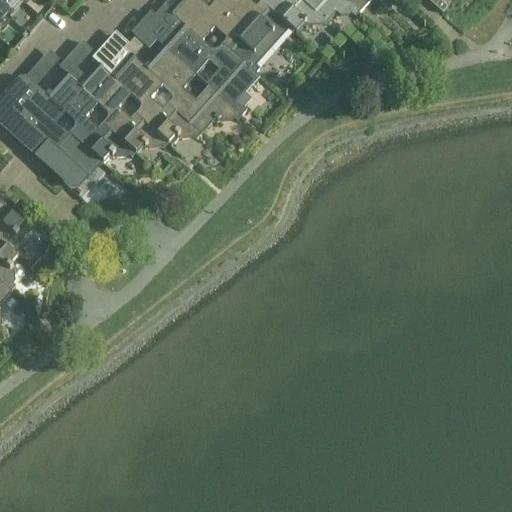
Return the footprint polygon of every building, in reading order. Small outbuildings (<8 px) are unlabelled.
[(17,0),(0,0),(0,12),(10,21),(13,18),(8,13),(18,1),(24,6),(24,5),(17,0)] [(182,0),(168,16),(171,19),(181,28),(182,28),(201,45),(202,45),(214,31),(227,42),(222,48),(255,78),(259,73),(255,69),(256,67),(270,52),(216,4),(208,12),(204,8),(211,0),(182,0)] [(219,0),(216,4),(270,52),(284,37),(285,35),(290,39),(294,35),(261,5),(256,10),(244,0),(219,0)] [(327,25),(298,0),(264,0),(265,0),(264,1),(261,5),(294,35),(301,27),(303,29),(305,26),(307,28),(316,27),(318,26),(323,30),(327,25)] [(298,0),(327,25),(333,18),(335,20),(338,17),(340,18),(349,18),(351,16),(355,20),(359,16),(341,0),(298,0)] [(341,0),(359,16),(373,0),(375,2),(377,0),(378,0),(380,1),(389,0),(392,0),(395,3),(397,0),(341,0)] [(436,0),(433,0),(429,5),(442,16),(447,11),(448,10),(436,0)] [(155,19),(154,19),(167,31),(173,37),(162,49),(196,79),(208,65),(219,74),(206,88),(208,90),(242,120),(246,115),(243,112),(242,111),(243,109),(243,100),(245,97),(260,81),(255,78),(222,48),(219,51),(218,52),(216,53),(215,53),(214,53),(212,53),(211,53),(210,52),(202,45),(201,45),(182,28),(181,28),(171,19),(168,16),(162,10),(155,19)] [(0,12),(0,21),(4,17),(9,22),(10,21),(0,12)] [(128,48),(124,52),(130,58),(133,61),(137,56),(128,48)] [(144,70),(143,70),(163,88),(170,95),(171,96),(171,97),(172,97),(172,98),(172,99),(173,100),(172,101),(172,102),(172,103),(172,104),(171,104),(171,105),(168,108),(201,138),(215,123),(217,125),(220,122),(222,123),(231,123),(232,121),(237,125),(242,120),(208,90),(195,104),(183,93),(196,79),(162,49),(144,70)] [(96,57),(92,62),(98,67),(111,79),(111,80),(130,97),(130,98),(138,105),(139,106),(139,107),(140,108),(140,109),(140,111),(140,112),(139,113),(138,114),(135,118),(168,148),(171,150),(179,141),(180,139),(182,141),(191,140),(192,138),(194,140),(197,143),(201,138),(172,112),(168,108),(163,113),(150,102),(163,88),(143,70),(144,70),(133,61),(130,58),(117,73),(98,55),(96,57)] [(64,66),(59,71),(65,77),(78,89),(98,107),(97,107),(105,114),(106,115),(107,116),(107,117),(107,119),(107,120),(107,121),(106,122),(106,123),(102,127),(136,157),(142,150),(144,152),(147,149),(149,150),(158,150),(160,148),(164,152),(168,148),(135,118),(130,123),(118,112),(130,98),(130,97),(111,80),(111,79),(98,67),(86,81),(78,73),(76,72),(74,73),(72,74),(64,66)] [(30,76),(25,80),(32,86),(36,89),(40,85),(30,76)] [(46,98),(45,99),(65,116),(65,117),(72,124),(73,124),(73,125),(74,125),(74,126),(74,127),(75,128),(75,129),(75,130),(74,131),(74,132),(73,132),(73,133),(70,136),(103,166),(103,167),(110,159),(112,161),(114,158),(116,159),(125,159),(127,157),(132,161),(136,157),(102,127),(98,132),(85,121),(97,107),(98,107),(78,89),(65,77),(46,98)] [(21,81),(0,104),(16,117),(7,126),(57,171),(57,170),(57,171),(66,179),(83,178),(96,164),(101,168),(103,166),(70,136),(67,139),(55,128),(65,117),(65,116),(45,99),(46,98),(36,89),(32,86),(25,80),(21,81)] [(0,245),(17,262),(21,257),(17,253),(18,251),(18,242),(16,240),(19,237),(17,236),(24,228),(0,206),(0,245)] [(0,284),(12,295),(15,291),(11,286),(12,285),(12,275),(10,274),(13,271),(11,269),(17,262),(0,245),(0,284)] [(0,284),(0,334),(2,332),(0,330),(0,307),(12,295),(0,284)]
